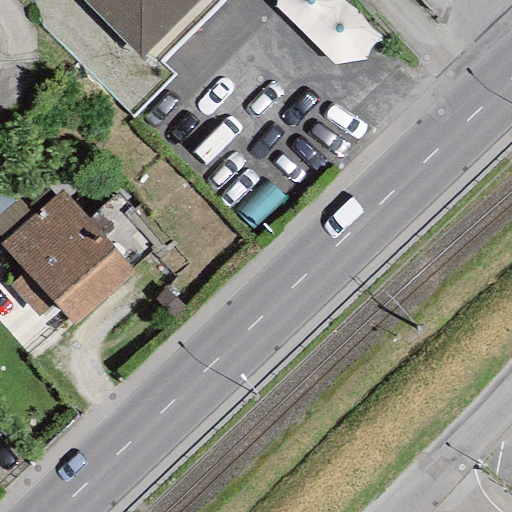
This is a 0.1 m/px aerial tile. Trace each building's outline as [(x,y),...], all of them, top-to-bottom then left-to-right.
[(81,0),(139,57),(196,0),(81,0)] [(0,176),(0,213),(18,199),(0,176)] [(2,243),(0,245),(0,247),(23,275),(52,306),(71,329),(134,274),(62,192),(32,219),(2,243)] [(0,240),(2,243),(32,219),(18,199),(0,213),(0,240)] [(37,317),(52,306),(23,275),(9,286),(37,317)]
